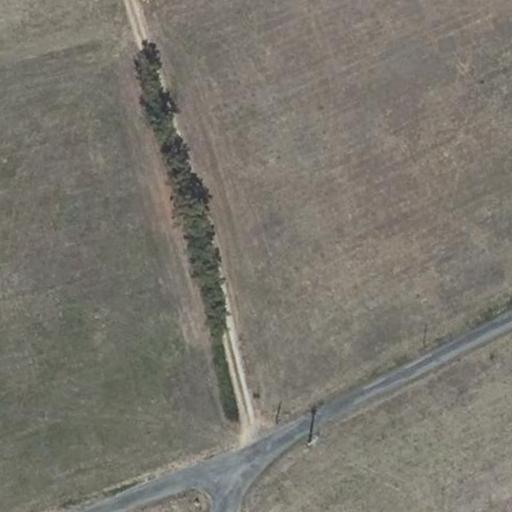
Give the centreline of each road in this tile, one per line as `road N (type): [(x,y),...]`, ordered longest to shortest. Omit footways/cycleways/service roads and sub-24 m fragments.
road 1 (track): [(252,452),(180,159),(127,0)]
road 2 (unclassified): [(228,463),(511,318)]
road 3 (unclassified): [(95,511),(228,463)]
